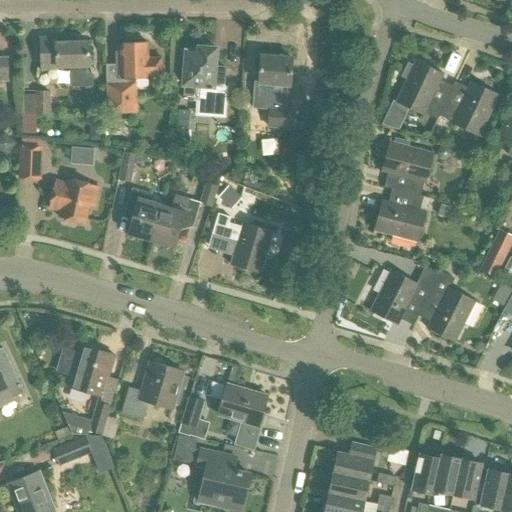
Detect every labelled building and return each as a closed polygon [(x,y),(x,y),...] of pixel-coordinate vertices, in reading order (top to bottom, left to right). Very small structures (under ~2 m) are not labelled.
[(56,43),(56,38),(39,38),(40,71),(58,71),(58,68),(69,68),(69,71),(70,87),(92,86),(92,67),(88,67),(87,42),(56,43)] [(144,43),(144,40),(132,40),(132,43),(120,44),(120,45),(115,45),(115,64),(105,64),(106,114),(137,113),(136,82),(135,82),(135,78),(148,78),(148,77),(162,76),(162,57),(147,57),(147,43),(144,43)] [(213,47),(211,44),(204,43),(202,47),(198,46),(198,47),(184,46),(184,49),(186,49),(183,85),(182,101),(199,102),(201,86),(214,87),(214,89),(224,89),(226,66),(215,66),(217,48),(213,47)] [(292,108),(295,73),(291,73),(292,57),(261,55),(259,84),(278,85),(277,107),(268,106),(267,128),(293,130),(295,108),(292,108)] [(0,56),(0,82),(8,82),(7,57),(0,56)] [(443,106),(429,99),(442,74),(415,61),(395,102),(422,115),(423,113),(437,120),(439,116),(443,106)] [(446,101),(444,104),(443,106),(439,116),(451,121),(450,122),(477,135),(497,95),(470,82),(458,107),(446,101)] [(50,114),(50,91),(22,91),(21,114),(21,133),(36,133),(37,114),(50,114)] [(511,158),(511,111),(498,139),(511,146),(506,155),(511,158)] [(90,117),(90,141),(103,141),(103,117),(90,117)] [(4,132),(0,136),(0,150),(6,156),(17,143),(4,132)] [(40,155),(41,138),(22,137),(20,177),(39,178),(35,177),(36,155),(40,155)] [(420,196),(423,182),(425,182),(432,153),(408,147),(410,141),(395,138),(393,143),(388,142),(380,171),(387,172),(383,187),(391,189),(420,196)] [(92,165),(94,149),(71,147),(70,164),(92,165)] [(146,166),(148,153),(136,151),(136,154),(123,152),(117,180),(130,182),(134,163),(146,166)] [(311,180),(313,156),(296,155),(295,179),(311,180)] [(200,202),(200,204),(211,207),(220,180),(207,176),(206,179),(199,202),(200,202)] [(98,186),(68,179),(67,183),(55,180),(49,207),(61,210),(60,217),(62,217),(64,221),(73,223),(76,220),(85,222),(89,205),(93,206),(98,186)] [(228,185),(218,197),(231,209),(242,198),(228,185)] [(150,240),(161,204),(150,200),(152,194),(132,188),(124,215),(132,218),(127,233),(150,240)] [(420,196),(391,189),(387,203),(381,202),(373,230),(417,242),(425,213),(426,213),(430,199),(423,197),(423,196),(420,196)] [(175,247),(189,199),(179,196),(175,208),(161,204),(150,240),(175,247)] [(241,227),(228,223),(230,217),(217,213),(211,235),(237,242),(230,265),(259,273),(272,232),(242,223),(241,227)] [(482,267),(489,271),(494,261),(499,263),(501,258),(504,260),(511,243),(511,234),(499,228),(488,252),(489,253),(482,267)] [(395,325),(399,319),(412,325),(416,316),(438,273),(425,266),(415,284),(405,278),(390,271),(369,311),(395,325)] [(438,273),(416,316),(430,323),(427,328),(453,342),(474,301),(449,288),(454,279),(439,271),(438,273)] [(511,291),(504,307),(502,311),(511,316),(511,291)] [(101,396),(113,354),(82,346),(70,387),(101,396)] [(0,417),(1,417),(0,415),(0,404),(11,400),(10,398),(23,392),(2,348),(0,348),(0,417)] [(179,405),(187,377),(179,374),(181,370),(152,362),(143,391),(128,387),(120,414),(142,420),(148,402),(169,409),(171,403),(179,405)] [(222,400),(217,415),(241,422),(234,444),(253,450),(260,425),(258,424),(266,395),(226,383),(226,385),(222,400)] [(196,428),(205,401),(188,396),(180,423),(196,428)] [(88,431),(102,435),(110,406),(96,402),(88,431)] [(119,420),(108,417),(102,435),(102,436),(113,439),(119,420)] [(269,427),(267,436),(289,442),(292,433),(269,427)] [(107,456),(99,435),(87,440),(85,436),(52,449),(58,466),(92,453),(95,461),(107,456)] [(191,464),(194,449),(196,440),(178,436),(173,460),(191,464)] [(377,447),(351,441),(348,454),(336,452),(332,472),(369,481),(374,460),(377,447)] [(199,450),(195,465),(205,467),(204,470),(197,501),(235,510),(234,511),(240,511),(249,474),(234,471),(219,467),(221,461),(223,453),(199,448),(199,450)] [(432,491),(440,457),(419,453),(411,491),(431,495),(432,491)] [(453,495),(461,458),(441,454),(440,457),(432,491),(453,495)] [(461,458),(453,495),(474,500),(482,463),(461,458)] [(500,510),(509,473),(488,468),(479,505),(500,510)] [(18,511),(54,511),(39,472),(7,484),(18,511)] [(365,502),(369,481),(332,472),(327,493),(365,502)] [(393,487),(396,477),(378,473),(376,483),(393,487)] [(507,511),(511,511),(511,473),(509,473),(500,510),(507,511)] [(362,511),(365,502),(327,493),(322,511),(362,511)] [(389,507),(391,497),(379,494),(376,504),(389,507)] [(427,511),(429,505),(418,503),(415,511),(427,511)]
